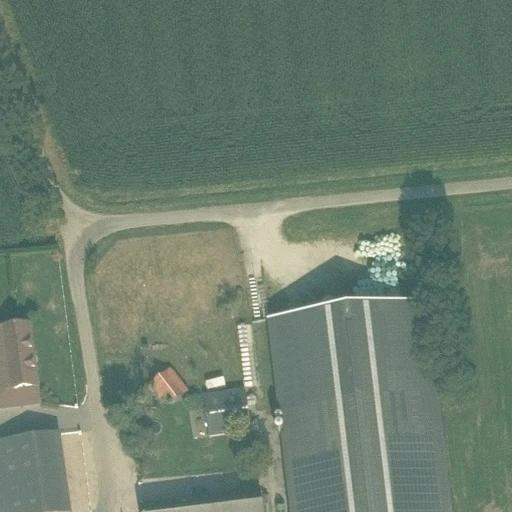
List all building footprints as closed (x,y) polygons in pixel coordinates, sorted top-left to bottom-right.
[(271,323),(293,511),(446,511),(422,305),(271,323)] [(28,326),(8,329),(0,330),(0,410),(39,405),(28,326)] [(188,393),(170,370),(146,388),(157,403),(166,396),(173,405),(188,393)] [(203,398),(208,438),(250,432),(244,392),(203,398)] [(68,511),(58,435),(0,442),(0,457),(7,511),(68,511)] [(262,511),(260,495),(141,510),(141,511),(262,511)]
